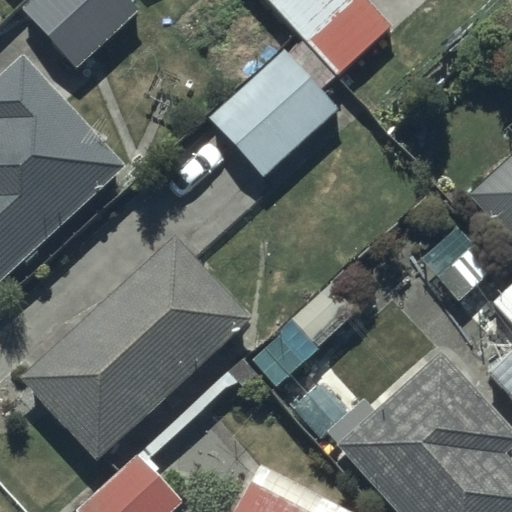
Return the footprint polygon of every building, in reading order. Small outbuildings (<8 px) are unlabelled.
[(115,0),(50,0),(23,24),(74,82),(138,27),(115,0)] [(353,0),(253,0),(337,89),(391,39),(353,0)] [(286,68),(207,136),(258,194),(336,126),(286,68)] [(23,77),(0,98),(0,300),(124,190),(23,77)] [(511,174),(471,212),(511,256),(511,174)] [(415,271),(455,317),(490,285),(449,240),(415,271)] [(177,258),(20,397),(93,479),(250,339),(177,258)] [(511,362),(486,387),(511,413),(511,362)] [(358,425),(328,451),(383,511),(511,511),(511,485),(503,476),(511,467),(511,448),(443,372),(376,432),(365,419),(358,425)] [(295,414),(328,451),(358,425),(324,388),(295,414)] [(174,511),(140,476),(101,511),(174,511)]
